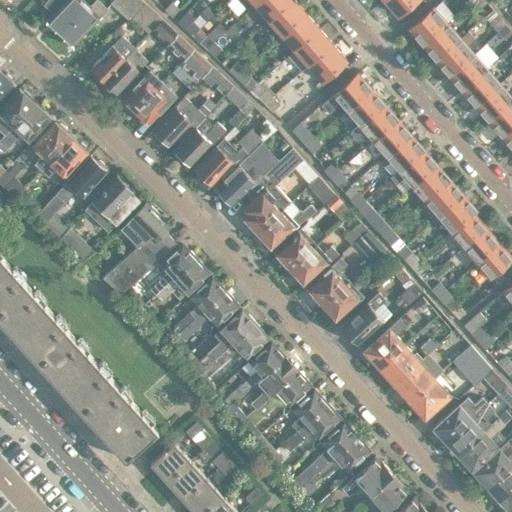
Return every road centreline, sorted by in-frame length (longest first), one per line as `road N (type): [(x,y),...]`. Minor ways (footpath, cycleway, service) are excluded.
road 1 (residential): [(468,511),(0,25)]
road 2 (residential): [(332,0),(511,206)]
road 3 (tertiary): [(117,511),(0,380)]
